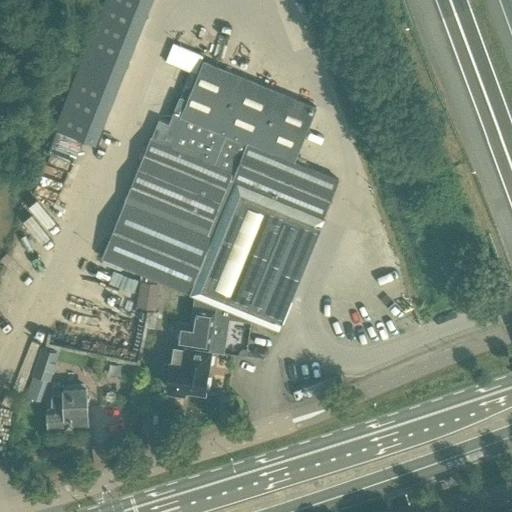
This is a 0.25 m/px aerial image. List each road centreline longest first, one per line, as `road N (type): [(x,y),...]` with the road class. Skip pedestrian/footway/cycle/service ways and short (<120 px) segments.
road 1 (primary): [(511,390),(145,511)]
road 2 (unclassified): [(15,511),(293,421)]
road 3 (primary): [(293,511),(511,437)]
road 4 (motorway): [(452,11),(511,162)]
